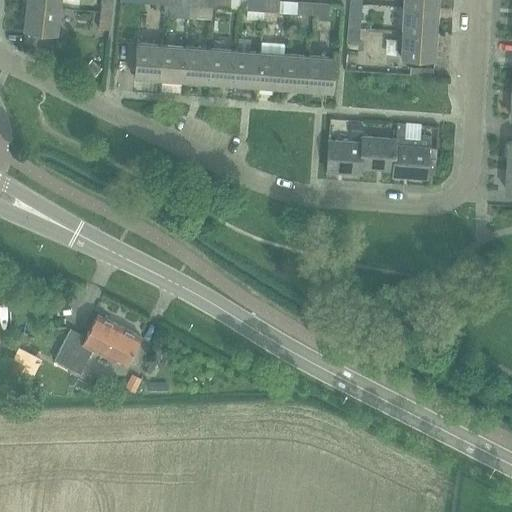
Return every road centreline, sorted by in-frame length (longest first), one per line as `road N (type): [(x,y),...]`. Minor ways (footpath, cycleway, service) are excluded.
road 1 (residential): [(5,61),(279,192),(434,204),(468,180),(481,0)]
road 2 (tertiary): [(511,462),(41,217)]
